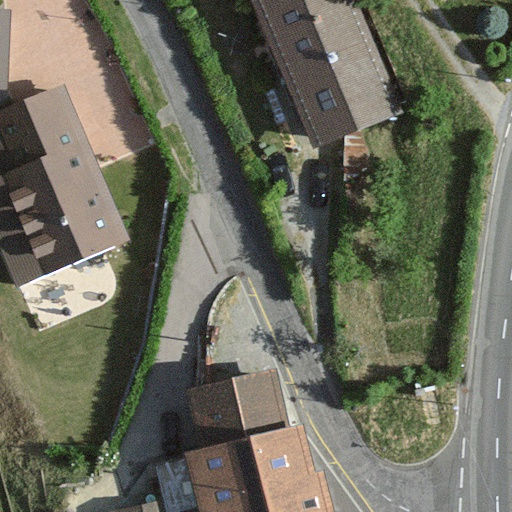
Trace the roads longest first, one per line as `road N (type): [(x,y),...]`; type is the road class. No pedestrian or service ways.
road 1 (residential): [(426,511),(362,471),(311,391),(145,0)]
road 2 (tertiary): [(511,276),(498,511)]
